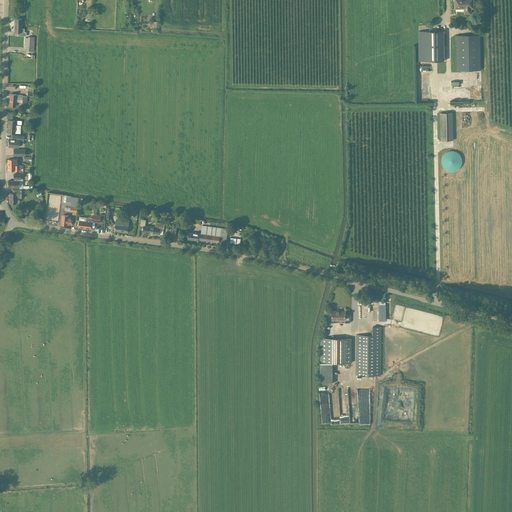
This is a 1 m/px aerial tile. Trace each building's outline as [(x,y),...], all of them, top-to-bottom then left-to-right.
[(473,7),(472,0),(454,0),(454,7),(464,7),(464,12),(471,12),(470,7),(473,7)] [(21,19),(14,19),(14,32),(18,32),(18,36),(26,36),(26,34),(26,32),(24,32),(24,29),(21,29),(21,19)] [(444,31),(419,31),(419,61),(445,61),(444,31)] [(457,71),(476,70),(481,70),(480,35),(456,35),(457,71)] [(25,38),(24,51),(34,51),(34,37),(31,37),(28,37),(28,38),(26,38),(25,38)] [(16,95),(10,94),(9,106),(15,106),(16,99),(22,100),(22,102),(26,103),(27,97),(23,96),(23,95),(16,95)] [(453,140),(453,113),(440,113),(440,140),(453,140)] [(16,121),(8,120),(8,132),(15,133),(20,134),(21,125),(15,125),(16,121)] [(454,151),(453,151),(451,151),(450,151),(449,151),(448,151),(447,152),(446,152),(445,153),(444,154),(443,155),(443,156),(442,157),(442,158),(442,159),(441,160),(441,162),(441,163),(442,164),(442,165),(443,166),(443,167),(444,168),(445,169),(446,169),(447,170),(448,171),(449,171),(450,171),(451,171),(452,171),(454,171),(455,171),(456,171),(457,170),(458,169),(459,168),(460,167),(461,166),(461,165),(462,164),(462,163),(462,162),(462,161),(462,159),(462,158),(461,157),(461,156),(461,155),(460,155),(459,154),(458,153),(458,152),(457,152),(456,151),(455,151),(454,151)] [(8,181),(8,187),(14,187),(14,188),(19,188),(19,189),(23,189),(23,186),(23,179),(21,179),(21,174),(13,174),(13,179),(14,179),(14,181),(8,181)] [(19,190),(19,189),(12,189),(12,193),(9,193),(9,203),(16,204),(16,203),(18,203),(19,202),(20,200),(18,199),(16,199),(16,198),(24,198),(24,194),(26,194),(26,190),(24,190),(24,189),(19,190)] [(78,198),(72,197),(71,206),(70,212),(77,213),(78,198)] [(92,218),(80,216),(79,227),(91,228),(92,222),(100,223),(101,216),(92,214),(92,218)] [(68,216),(62,215),(61,225),(67,225),(67,224),(72,225),(73,218),(68,217),(68,216)] [(146,220),(141,219),(140,229),(143,230),(143,232),(163,234),(164,223),(156,222),(155,227),(145,226),(146,220)] [(129,221),(116,220),(115,231),(127,233),(129,221)] [(228,229),(202,225),(201,234),(199,233),(199,234),(189,232),(188,233),(188,239),(198,240),(219,242),(219,240),(226,241),(228,229)] [(339,311),(332,311),(332,319),(345,320),(345,312),(339,312),(339,311)] [(356,335),(356,375),(381,376),(381,369),(381,335),(372,335),(356,335)] [(320,362),(332,362),(351,363),(351,338),(348,338),(345,338),(321,338),(320,362)] [(320,393),(322,424),(343,422),(342,416),(340,416),(340,409),(330,409),(329,392),(320,393)] [(370,424),(370,393),(359,394),(359,397),(360,397),(361,403),(360,403),(360,412),(364,412),(364,421),(365,421),(365,424),(367,424),(370,424)]
